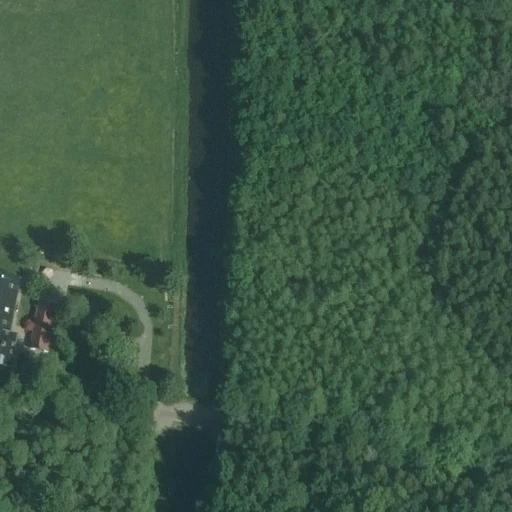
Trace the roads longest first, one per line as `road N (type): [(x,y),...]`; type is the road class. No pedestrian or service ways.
road 1 (track): [(511,476),(218,418)]
road 2 (track): [(166,407),(147,390),(148,322),(136,300),(70,278)]
